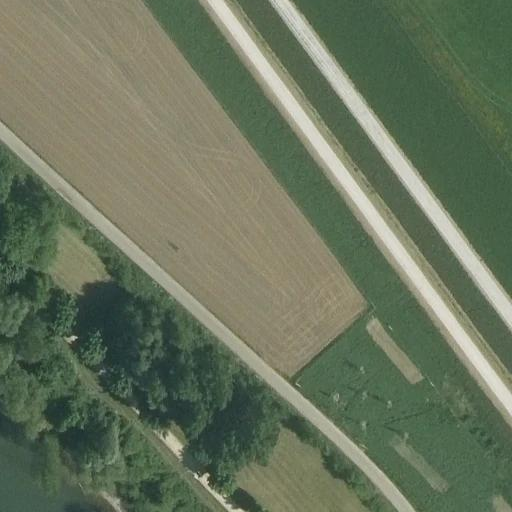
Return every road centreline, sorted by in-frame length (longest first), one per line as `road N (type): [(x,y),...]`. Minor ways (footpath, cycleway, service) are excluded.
road 1 (unclassified): [(0,126),(410,511)]
road 2 (track): [(511,402),(217,0)]
road 3 (track): [(287,0),(511,306)]
